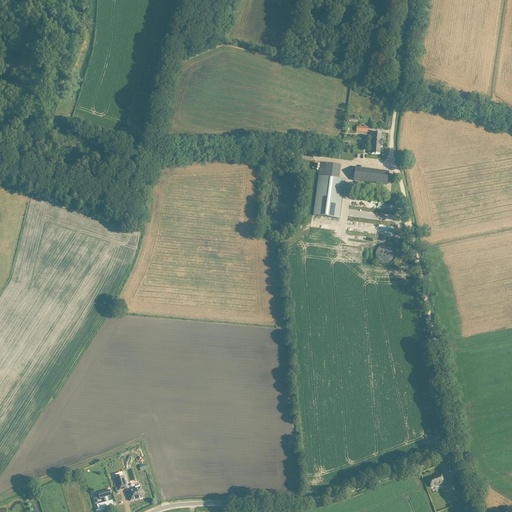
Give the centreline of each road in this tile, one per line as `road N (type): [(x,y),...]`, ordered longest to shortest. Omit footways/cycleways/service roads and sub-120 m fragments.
road 1 (track): [(411,0),(392,143),(462,449)]
road 2 (unclassified): [(156,511),(324,500),(462,449)]
road 3 (track): [(140,153),(124,222),(0,178)]
